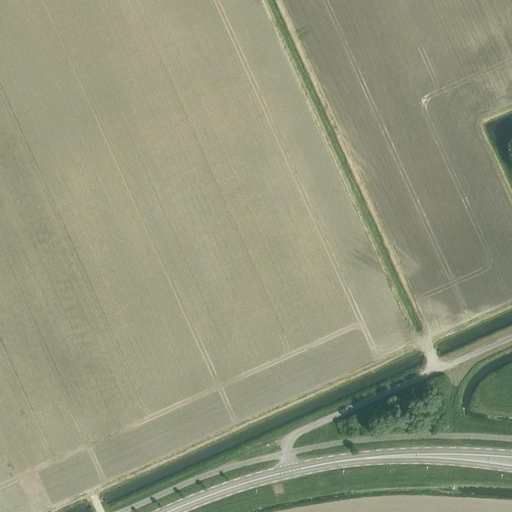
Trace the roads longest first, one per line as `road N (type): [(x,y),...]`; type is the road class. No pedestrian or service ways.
road 1 (tertiary): [(169,511),(251,481),(356,459)]
road 2 (tertiary): [(356,459),(511,469)]
road 3 (tertiary): [(511,454),(356,459)]
